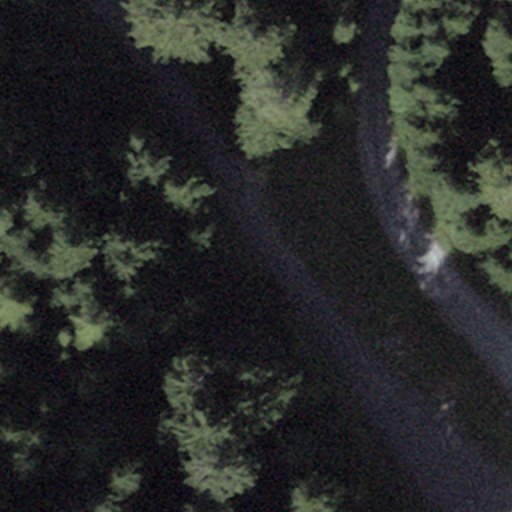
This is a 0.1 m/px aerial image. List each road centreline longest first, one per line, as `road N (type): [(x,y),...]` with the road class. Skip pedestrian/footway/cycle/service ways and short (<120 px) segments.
road 1 (track): [(104,0),(173,68),(449,499),(498,511)]
road 2 (track): [(511,360),(393,191),(373,23),(385,0)]
